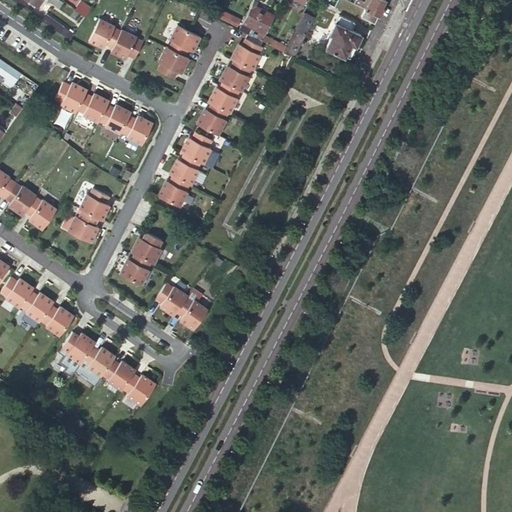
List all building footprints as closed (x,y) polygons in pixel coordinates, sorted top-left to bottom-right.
[(365,9),(378,15),(379,16),(382,7),(381,7),(384,0),(355,0),(354,3),(365,9)] [(255,38),(261,40),(264,35),(274,14),(252,3),(242,23),(239,29),(250,35),(253,29),(258,31),(255,38)] [(89,11),(79,4),(75,9),(85,16),(89,11)] [(361,16),(374,23),(378,15),(365,9),(361,16)] [(241,19),(224,10),(221,17),(238,26),(241,19)] [(283,52),(297,59),(298,55),(295,53),(313,16),(304,11),(286,46),(283,52)] [(68,26),(52,15),(47,22),(64,34),(70,38),(75,31),(68,26)] [(351,42),(356,45),(361,34),(351,29),(355,22),(339,15),(337,17),(335,16),(332,21),(335,22),(330,33),(332,34),(326,47),(344,56),(345,55),(351,42)] [(112,46),(120,30),(113,27),(114,25),(99,18),(88,39),(97,43),(103,47),(105,44),(105,43),(112,46)] [(172,41),(169,48),(185,56),(188,49),(189,49),(192,51),(196,44),(200,36),(178,25),(171,40),(172,41)] [(134,58),(142,42),(135,38),(136,36),(121,29),(120,30),(112,46),(110,50),(119,55),(125,58),(127,55),(127,54),(134,58)] [(261,40),(283,52),(286,46),(264,35),(261,40)] [(235,50),(231,58),(235,60),(251,68),(252,69),(260,54),(258,53),(262,46),(246,38),(242,45),(242,44),(238,43),(235,50)] [(349,57),(356,45),(351,42),(345,55),(349,57)] [(185,66),(189,58),(185,56),(169,48),(166,46),(158,61),(161,63),(158,70),(174,78),(177,71),(178,71),(181,73),(185,66)] [(21,73),(0,59),(0,71),(8,77),(4,82),(12,86),(21,73)] [(224,71),(219,80),(224,82),(239,90),(241,91),(249,76),(247,75),(251,68),(235,60),(231,67),(230,66),(227,65),(224,71)] [(79,85),(72,81),(71,84),(70,85),(63,82),(55,97),(62,101),(61,104),(76,112),(77,109),(85,93),(87,89),(79,85)] [(228,112),(230,112),(238,98),(236,97),(239,90),(224,82),(220,89),(219,88),(216,86),(213,93),(208,101),(212,103),(228,112)] [(101,96),(94,92),(92,96),(85,93),(77,109),(84,112),(83,114),(98,121),(99,120),(107,104),(109,100),(101,96)] [(21,106),(16,103),(10,112),(15,115),(21,106)] [(202,115),(197,123),(219,134),(226,119),(225,118),(228,112),(212,103),(209,110),(208,110),(205,108),(202,115)] [(114,108),(107,104),(99,120),(106,123),(105,125),(120,133),(121,131),(129,115),(131,111),(123,107),(116,104),(114,107),(114,108)] [(136,119),(129,115),(121,131),(128,135),(127,136),(142,144),(153,122),(145,118),(138,115),(136,118),(136,119)] [(185,143),(181,151),(185,153),(201,161),(204,163),(211,148),(209,147),(212,140),(196,132),(193,138),(192,138),(189,136),(185,143)] [(201,161),(185,153),(182,160),(181,160),(178,158),(174,165),(170,173),(174,175),(190,183),(192,184),(199,169),(198,168),(201,161)] [(0,193),(4,197),(14,182),(8,178),(9,176),(0,169),(0,193)] [(130,174),(126,171),(121,179),(126,182),(130,174)] [(186,190),(190,183),(174,175),(171,182),(170,182),(167,180),(163,187),(159,195),(180,206),(188,191),(186,190)] [(35,196),(36,194),(22,185),(21,186),(14,182),(4,197),(11,201),(10,202),(8,205),(14,209),(22,214),(25,211),(35,196)] [(98,218),(102,220),(106,212),(109,205),(106,204),(105,203),(109,196),(93,188),(89,195),(86,194),(79,209),(82,210),(98,218)] [(42,228),(56,208),(42,199),(41,200),(35,196),(25,211),(31,215),(30,216),(28,219),(34,223),(42,228)] [(94,225),(98,218),(82,210),(78,217),(75,216),(68,231),(91,242),(95,234),(98,227),(95,225),(94,225)] [(135,243),(131,251),(135,253),(150,261),(153,263),(161,247),(158,246),(162,239),(146,231),(142,238),(138,236),(135,243)] [(147,268),(150,261),(135,253),(131,260),(130,259),(127,258),(124,265),(119,273),(141,284),(148,269),(147,268)] [(0,278),(9,265),(1,260),(0,259),(0,278)] [(17,281),(11,276),(1,291),(7,296),(6,297),(20,307),(21,305),(31,291),(34,287),(26,282),(20,277),(18,280),(17,281)] [(167,283),(157,298),(164,302),(163,303),(161,306),(167,310),(175,315),(178,312),(188,297),(189,296),(175,286),(174,288),(167,283)] [(38,295),(31,291),(21,305),(28,310),(27,311),(40,321),(41,319),(51,305),(52,304),(54,301),(47,296),(40,291),(38,294),(38,295)] [(194,301),(188,297),(178,312),(184,316),(183,317),(181,320),(188,324),(195,330),(209,310),(195,300),(194,301)] [(47,325),(60,335),(74,315),(67,310),(60,305),(58,308),(58,309),(51,305),(41,319),(48,323),(47,325)] [(80,335),(73,330),(63,345),(69,349),(68,352),(81,362),(83,359),(93,344),(96,341),(88,335),(82,331),(80,334),(80,335)] [(89,365),(102,375),(104,373),(114,358),(116,355),(108,349),(102,345),(100,348),(100,349),(93,344),(83,359),(90,363),(89,365)] [(120,363),(114,358),(104,373),(110,377),(109,379),(122,388),(123,387),(134,372),(136,369),(129,363),(123,359),(120,362),(120,363)] [(134,372),(123,387),(130,391),(128,394),(142,404),(157,383),(149,377),(143,373),(140,376),(140,377),(134,372)]
